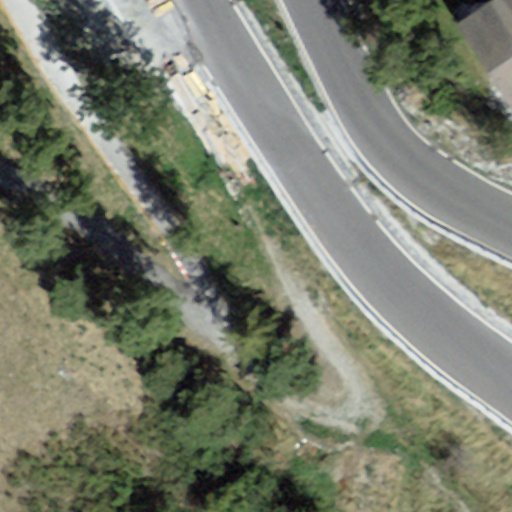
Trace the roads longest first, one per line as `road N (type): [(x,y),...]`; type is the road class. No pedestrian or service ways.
road 1 (tertiary): [(199,0),(374,258),(405,292),(511,365)]
road 2 (tertiary): [(313,0),(348,80),(396,150),(511,224)]
